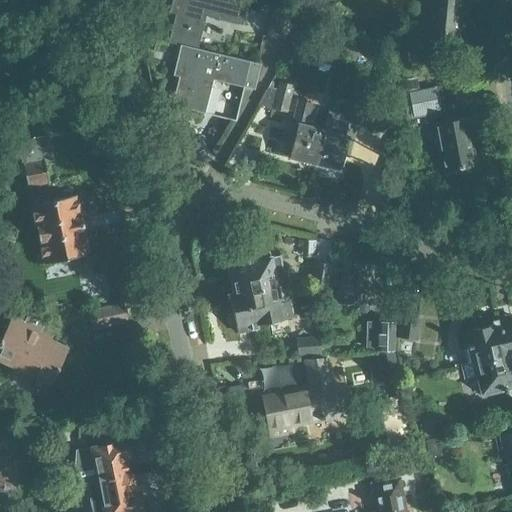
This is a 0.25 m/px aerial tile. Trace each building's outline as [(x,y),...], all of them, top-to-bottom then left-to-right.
[(197,50),(197,49),(205,18),(242,27),(248,0),(179,0),(169,43),(180,46),(197,50)] [(286,0),(286,4),(306,9),(308,0),(286,0)] [(428,0),(426,36),(460,39),(463,0),(428,0)] [(275,6),(269,33),(286,37),(292,11),(275,6)] [(197,50),(180,46),(177,57),(183,59),(172,105),(200,112),(208,79),(255,90),(261,64),(197,49),(197,50)] [(279,90),(274,108),(286,111),(293,87),(280,83),(279,90)] [(268,87),(259,104),(274,108),(279,90),(268,87)] [(406,112),(414,110),(414,116),(441,112),(437,87),(403,92),(406,112)] [(315,164),(324,131),(312,128),(318,106),(300,101),(291,134),(285,133),(279,153),(300,159),(300,160),(315,164)] [(372,107),(366,132),(378,135),(384,111),(384,110),(385,105),(374,102),(373,108),(372,107)] [(336,134),(324,131),(315,164),(329,168),(330,167),(339,169),(345,145),(344,145),(346,138),(353,140),(359,117),(341,112),(336,134)] [(468,118),(435,124),(443,172),(476,166),(468,118)] [(196,131),(187,136),(192,145),(201,140),(196,131)] [(19,142),(21,153),(23,164),(28,187),(50,183),(45,161),(53,159),(48,136),(19,142)] [(88,231),(80,193),(53,199),(52,193),(30,198),(31,204),(27,205),(32,228),(36,227),(45,263),(89,254),(88,249),(91,243),(90,237),(85,234),(84,232),(88,231)] [(16,233),(3,230),(1,239),(14,242),(16,233)] [(229,296),(276,287),(281,286),(278,273),(274,274),(270,253),(245,257),(245,256),(244,254),(243,253),(242,252),(240,251),(239,251),(237,251),(235,251),(233,252),(232,253),(231,254),(230,256),(230,257),(230,258),(229,259),(230,266),(229,266),(233,284),(227,285),(229,296)] [(312,285),(327,288),(331,265),(317,262),(312,285)] [(340,284),(339,301),(380,303),(381,279),(371,279),(372,266),(354,265),(354,271),(344,270),(343,284),(340,284)] [(332,266),(329,285),(335,286),(335,279),(338,279),(339,267),(332,266)] [(235,325),(236,325),(237,333),(259,328),(258,324),(292,318),(289,301),(280,303),(276,287),(229,296),(229,299),(231,299),(233,312),(232,312),(231,313),(230,314),(229,315),(228,316),(228,317),(228,319),(228,320),(229,321),(229,322),(230,323),(231,324),(232,325),(233,325),(235,325)] [(89,310),(92,323),(93,328),(126,321),(123,303),(89,310)] [(0,345),(0,346),(0,345),(0,359),(49,383),(54,372),(57,373),(60,366),(58,366),(67,348),(52,341),(56,331),(44,326),(46,321),(30,313),(25,322),(14,317),(3,339),(1,338),(0,340),(0,345)] [(404,316),(401,338),(416,340),(418,318),(404,316)] [(466,366),(511,355),(511,324),(505,326),(503,318),(491,321),(492,324),(481,327),(479,317),(458,322),(461,332),(459,332),(463,349),(464,349),(467,363),(465,363),(466,366)] [(394,350),(395,337),(396,323),(380,323),(379,350),(394,350)] [(320,335),(297,337),(298,352),(321,350),(320,335)] [(394,354),(377,353),(385,383),(400,379),(394,354)] [(511,355),(466,366),(468,374),(469,378),(478,376),(482,392),(506,387),(507,391),(507,392),(508,393),(509,395),(511,396),(511,355)] [(309,361),(306,362),(311,387),(290,391),(291,395),(285,396),(285,393),(263,397),(271,435),(292,431),(290,421),(295,420),(296,424),(340,415),(334,383),(332,383),(327,360),(309,361)] [(82,404),(68,404),(68,413),(82,413),(82,404)] [(441,415),(419,419),(422,434),(444,430),(441,415)] [(54,420),(33,419),(33,434),(53,433),(54,420)] [(511,430),(497,434),(502,458),(508,456),(509,462),(505,463),(508,477),(511,476),(511,430)] [(0,488),(14,490),(16,476),(21,477),(24,461),(19,460),(21,446),(22,438),(0,433),(0,488)] [(49,491),(88,483),(129,474),(125,458),(129,457),(129,455),(136,453),(134,442),(127,443),(126,441),(93,448),(95,460),(91,461),(92,467),(96,466),(98,474),(77,478),(75,465),(54,470),(56,483),(48,485),(49,491)] [(429,443),(431,455),(441,453),(439,442),(429,443)] [(403,460),(406,475),(425,471),(422,456),(403,460)] [(131,474),(129,474),(88,483),(93,511),(142,511),(144,511),(140,492),(138,492),(135,476),(131,474)] [(404,511),(399,480),(373,484),(378,511),(404,511)]
